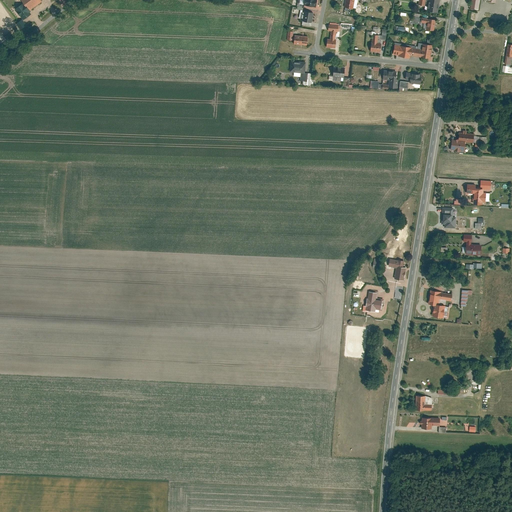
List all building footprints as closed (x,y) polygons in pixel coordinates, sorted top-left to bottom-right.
[(40,0),(21,0),(23,2),(29,10),(42,1),(40,0)] [(345,0),(344,7),(356,9),(358,0),(356,0),(345,0)] [(439,0),(415,0),(419,1),(418,4),(425,5),(424,10),(437,12),(439,0)] [(471,0),(470,10),(480,11),(481,0),(485,0),(489,1),(489,3),(497,4),(497,0),(471,0)] [(29,10),(23,2),(15,8),(23,19),(29,15),(26,12),(29,10)] [(302,21),(311,22),(313,12),(304,10),(302,21)] [(410,20),(410,23),(423,25),(423,29),(434,31),(436,19),(419,17),(420,14),(414,13),(413,21),(410,20)] [(327,38),(326,47),(335,48),(336,40),(335,40),(335,36),(339,36),(340,25),(329,23),(328,31),(330,31),(330,39),(327,38)] [(372,31),(370,51),(380,52),(381,39),(386,40),(387,29),(382,29),(382,35),(376,35),(376,32),(375,32),(375,31),(372,31)] [(293,40),(293,44),(307,45),(308,36),(304,35),(305,32),(301,32),(301,35),(293,34),(294,31),(287,31),(286,39),(293,40)] [(395,42),(393,55),(410,57),(410,55),(429,58),(428,60),(434,61),(434,56),(430,56),(432,44),(418,42),(418,46),(395,42)] [(291,60),(290,71),(294,72),(293,76),(300,77),(300,80),(303,81),(303,85),(315,86),(315,79),(311,79),(311,73),(304,72),(305,62),(291,60)] [(502,65),(501,72),(511,73),(511,67),(502,65)] [(345,67),(333,66),(332,75),(329,75),(328,81),(343,83),(342,87),(353,88),(354,85),(349,84),(350,77),(344,77),(345,67)] [(370,80),(370,88),(388,90),(388,87),(397,88),(398,79),(395,79),(396,71),(383,70),(382,84),(376,83),(376,81),(370,80)] [(400,81),(399,87),(408,88),(408,83),(414,83),(414,87),(420,88),(420,78),(419,78),(419,73),(406,72),(405,81),(400,81)] [(475,134),(459,132),(458,140),(451,139),(450,152),(466,153),(467,144),(486,145),(487,139),(474,138),(475,134)] [(472,198),(472,206),(484,206),(484,204),(489,204),(489,191),(492,191),(493,182),(480,181),(480,185),(467,184),(466,197),(472,198)] [(483,228),(483,222),(485,222),(485,218),(479,218),(479,223),(476,223),(476,228),(483,228)] [(466,243),(465,256),(481,256),(482,246),(472,246),(472,236),(463,236),(463,243),(466,243)] [(397,268),(395,279),(406,280),(407,273),(406,273),(407,267),(405,266),(406,261),(391,258),(389,266),(397,268)] [(384,294),(368,291),(365,311),(381,313),(384,294)] [(434,306),(433,317),(444,319),(446,305),(443,305),(444,301),(452,302),(453,295),(443,293),(443,292),(431,291),(429,305),(434,306)] [(479,371),(469,370),(468,381),(478,382),(479,371)] [(434,398),(419,396),(418,410),(433,411),(434,398)] [(438,419),(422,418),(421,428),(429,428),(429,425),(437,426),(438,419)]
